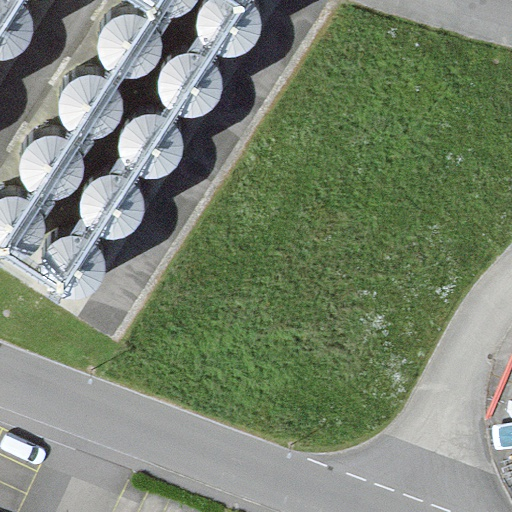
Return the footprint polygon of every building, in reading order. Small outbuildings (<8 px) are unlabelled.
[(0,0),(0,45),(11,44),(22,38),(31,28),(34,16),(33,3),(31,0),(0,0)] [(98,29),(99,41),(105,53),(115,61),(128,65),(140,64),(152,58),(160,48),(164,35),(163,23),(157,11),(147,3),(136,0),(125,0),(121,0),(110,6),(102,16),(98,29)] [(197,13),(198,25),(204,37),(214,45),(227,49),(240,47),(251,41),(259,32),(263,19),(262,6),(258,0),(201,0),(197,13)] [(158,69),(159,81),(165,93),(175,101),(188,105),(201,104),(212,98),(220,88),(224,75),(223,63),(217,51),(207,43),(194,39),(182,40),(170,46),(162,56),(158,69)] [(59,89),(60,102),(66,114),(76,122),(88,126),(101,124),(113,118),(121,108),(125,96),(123,83),(117,72),(108,64),(95,60),(82,61),(71,67),(63,77),(59,89)] [(121,127),(122,139),(128,151),(138,159),(150,163),(163,162),(175,156),(183,146),(187,133),(185,121),(179,109),(170,101),(157,97),(144,98),(133,104),(125,114),(121,127)] [(19,148),(20,161),(26,172),(36,180),(48,184),(61,183),(73,177),(81,167),(85,155),(84,142),(77,130),(68,122),(55,118),(42,120),(31,126),(23,136),(19,148)] [(82,185),(83,198),(89,210),(99,218),(111,222),(124,220),(136,214),(144,204),(148,192),(147,179),(140,168),(131,160),(118,156),(105,157),(94,163),(86,173),(82,185)] [(0,243),(7,246),(20,245),(31,239),(40,229),(43,217),(42,204),(36,192),(26,184),(14,180),(1,182),(0,182),(0,243)] [(39,250),(41,263),(47,274),(57,282),(69,286),(82,285),(93,279),(102,269),(105,257),(104,244),(98,233),(88,224),(76,221),(63,222),(52,228),(43,238),(39,250)]
